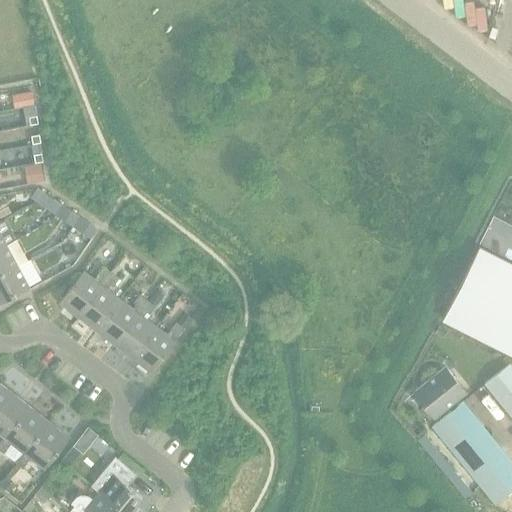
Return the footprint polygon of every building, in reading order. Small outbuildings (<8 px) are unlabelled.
[(28,117),(29,124),(37,123),(36,115),(28,117)] [(30,135),(32,143),(40,142),(38,134),(30,135)] [(41,153),(33,154),(34,162),(42,161),(41,153)] [(35,174),(37,182),(45,181),(43,173),(35,174)] [(30,196),(56,214),(62,205),(36,187),(30,196)] [(64,220),(72,226),(79,216),(71,211),(64,220)] [(490,226),(502,242),(511,234),(511,221),(506,214),(490,226)] [(82,232),(90,237),(96,228),(88,223),(82,232)] [(0,273),(17,265),(5,244),(0,246),(0,273)] [(442,318),(511,353),(511,262),(479,246),(442,318)] [(17,265),(0,273),(0,302),(28,287),(17,265)] [(77,317),(111,272),(103,266),(97,274),(99,276),(96,281),(82,270),(58,303),(77,317)] [(95,331),(119,299),(106,289),(109,284),(112,286),(118,278),(111,272),(77,317),(95,331)] [(113,344),(147,300),(139,294),(133,302),(135,304),(132,308),(119,299),(95,331),(113,344)] [(131,358),(155,326),(142,316),(146,312),(149,313),(154,306),(147,300),(113,344),(131,358)] [(155,326),(131,358),(149,373),(183,328),(175,322),(169,329),(171,332),(168,336),(155,326)] [(484,383),(511,417),(511,366),(509,363),(484,383)] [(413,391),(433,416),(464,391),(444,366),(413,391)] [(0,429),(22,401),(0,383),(0,429)] [(431,426),(494,504),(511,488),(511,462),(462,400),(431,426)] [(20,451),(45,419),(22,401),(0,429),(0,434),(3,437),(0,440),(0,450),(2,453),(10,442),(20,451)] [(45,419),(20,451),(22,452),(14,462),(21,468),(29,457),(43,469),(68,438),(45,419)] [(90,485),(122,511),(134,511),(138,507),(135,504),(141,496),(124,482),(132,472),(114,457),(90,485)] [(122,511),(90,485),(90,486),(98,492),(92,498),(88,495),(84,494),(79,495),(75,497),(70,503),(73,506),(68,511),(122,511)]
